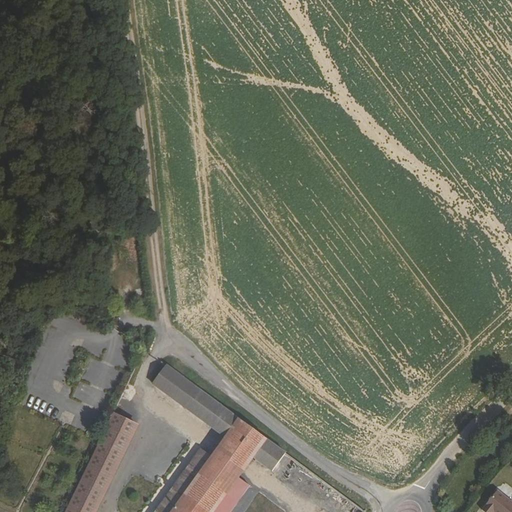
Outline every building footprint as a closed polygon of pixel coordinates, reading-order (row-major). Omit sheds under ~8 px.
[(240,420),(168,366),(154,385),(227,438),(240,420)] [(131,400),(135,388),(127,385),(122,397),(131,400)] [(116,409),(66,511),(93,511),(137,420),(116,409)] [(265,438),(240,420),(227,438),(212,458),(173,511),(212,511),(238,477),(265,438)] [(266,439),(253,457),(273,472),(286,454),(266,439)] [(173,511),(212,458),(201,450),(156,511),(173,511)] [(229,511),(249,485),(238,477),(212,511),(229,511)] [(511,511),(511,501),(497,489),(481,508),(485,511),(492,511),(494,510),(495,511),(511,511)]
